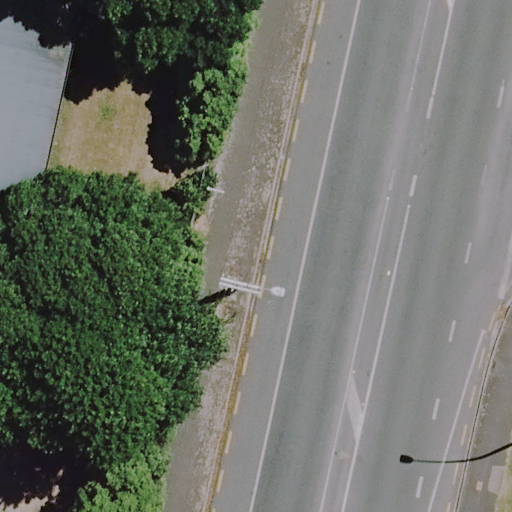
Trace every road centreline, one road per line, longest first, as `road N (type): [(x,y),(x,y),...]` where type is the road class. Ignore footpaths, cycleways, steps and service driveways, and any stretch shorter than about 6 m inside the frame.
road 1 (tertiary): [(328,511),(411,123)]
road 2 (tertiary): [(411,123),(436,0)]
